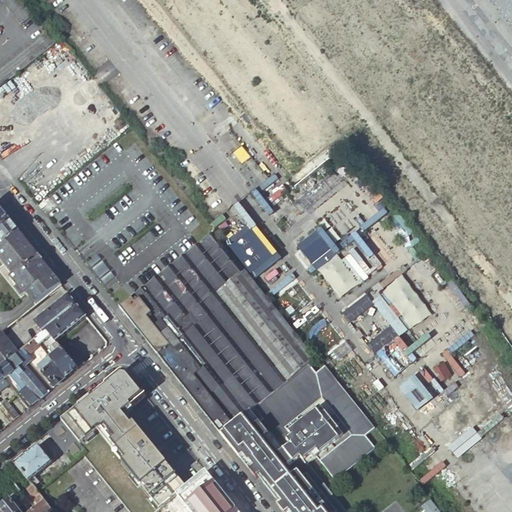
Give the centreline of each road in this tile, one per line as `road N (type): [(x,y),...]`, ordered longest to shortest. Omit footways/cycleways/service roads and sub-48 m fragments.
road 1 (tertiary): [(262,511),(128,345)]
road 2 (tertiary): [(128,345),(0,183)]
road 3 (residential): [(0,448),(128,345)]
